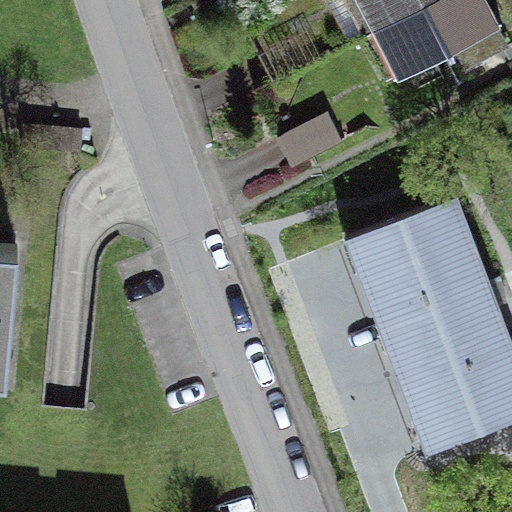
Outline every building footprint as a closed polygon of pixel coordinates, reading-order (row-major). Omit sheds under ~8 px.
[(328,0),(347,39),(375,26),(429,0),(328,0)] [(507,43),(486,0),(429,0),(375,26),(398,74),(456,46),(465,63),(507,43)] [(325,50),(312,21),(256,47),(270,76),(325,50)] [(336,139),(324,113),(279,134),(292,161),(336,139)] [(511,426),(511,322),(461,193),(345,239),(432,458),(511,426)] [(0,378),(9,379),(21,246),(0,244),(0,378)]
